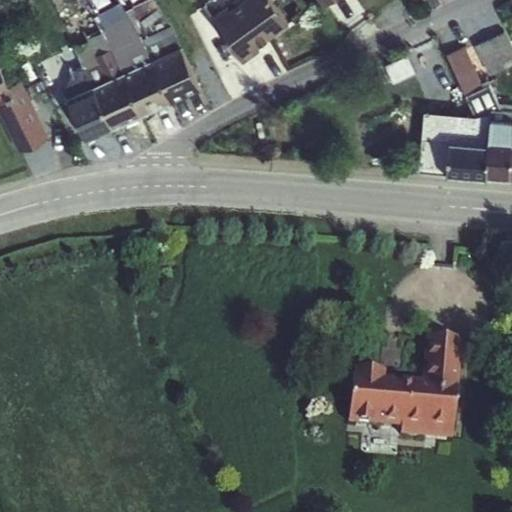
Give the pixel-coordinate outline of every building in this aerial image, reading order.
[(113,0),(101,0),(108,10),(116,4),(113,0)] [(140,35),(150,58),(179,44),(170,21),(154,0),(142,0),(133,4),(147,32),(140,35)] [(230,8),(240,0),(209,0),(204,4),(212,15),(227,4),(230,8)] [(227,4),(212,15),(209,17),(243,62),(259,50),(257,46),(288,23),(271,0),(240,0),(230,8),(227,4)] [(411,0),(416,8),(426,3),(429,9),(441,2),(439,0),(411,0)] [(82,67),(90,85),(121,71),(110,46),(89,8),(75,13),(82,29),(78,31),(82,42),(73,45),(82,67)] [(110,46),(121,71),(150,58),(140,35),(127,14),(117,20),(120,25),(117,26),(124,40),(110,46)] [(511,46),(504,30),(473,45),(487,74),(511,62),(511,46)] [(150,58),(169,102),(200,88),(179,44),(150,58)] [(464,45),(446,53),(464,92),(482,85),(464,45)] [(407,54),(385,64),(393,83),(415,72),(407,54)] [(121,71),(140,114),(169,102),(150,58),(121,71)] [(0,64),(0,109),(20,150),(48,136),(20,79),(10,84),(0,64)] [(90,85),(82,67),(78,69),(74,71),(70,73),(68,77),(65,82),(65,88),(65,94),(66,96),(90,85)] [(90,85),(111,127),(140,114),(121,71),(90,85)] [(90,85),(66,96),(86,139),(111,127),(90,85)] [(490,117),(488,135),(511,136),(511,109),(501,109),(491,108),(490,117)] [(487,141),(488,135),(490,117),(474,115),(424,111),(418,170),(446,172),(449,138),(487,141)] [(511,136),(488,135),(487,141),(486,176),(509,178),(511,151),(511,136)] [(449,138),(446,172),(486,176),(487,141),(449,138)] [(351,376),(346,425),(400,429),(399,437),(451,441),(460,342),(424,338),(421,382),(383,379),(384,372),(353,369),(353,376),(351,376)]
